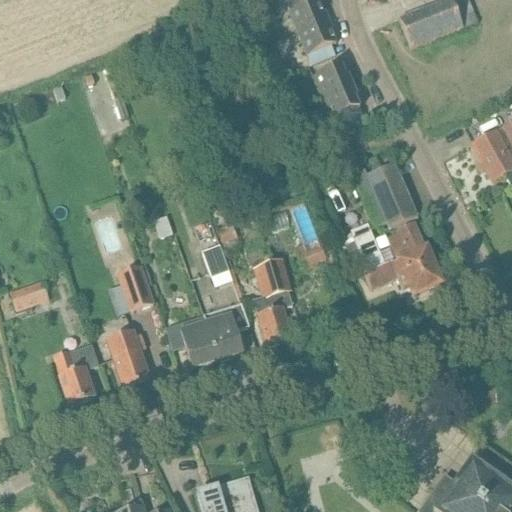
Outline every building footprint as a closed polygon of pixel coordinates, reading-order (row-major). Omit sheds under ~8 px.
[(467,0),(451,0),(398,22),(410,52),(477,24),(467,0)] [(300,36),(329,23),(324,13),(322,14),(318,2),(291,14),(300,36)] [(262,13),(266,25),(276,21),(272,10),(262,13)] [(333,33),(329,23),(300,36),(309,57),(336,46),(331,34),(333,33)] [(282,69),(286,79),(296,75),(293,65),(282,69)] [(322,101),(352,88),(348,77),(346,78),(341,67),(313,79),(322,101)] [(112,70),(104,73),(119,124),(128,121),(112,70)] [(300,85),(296,75),(286,79),(290,89),(300,85)] [(352,88),(322,101),(331,122),(359,110),(354,99),(356,98),(352,88)] [(511,164),(511,163),(511,125),(495,135),(511,164)] [(310,144),(320,140),(316,129),(306,133),(310,144)] [(511,163),(511,164),(495,135),(471,148),(491,184),(504,178),(511,190),(511,189),(511,163)] [(389,233),(399,229),(418,221),(394,166),(366,177),(364,172),(354,176),(379,234),(387,230),(389,233)] [(274,234),(305,223),(299,209),(269,220),(274,234)] [(166,219),(153,224),(159,242),(172,237),(166,219)] [(232,227),(217,232),(222,245),(222,247),(231,243),(237,241),(232,227)] [(353,236),(341,241),(348,259),(360,253),(370,277),(363,279),(369,293),(398,281),(402,291),(410,288),(414,298),(440,286),(414,227),(395,235),(397,239),(387,243),(389,248),(378,253),(368,228),(352,235),(353,236)] [(304,272),(327,261),(315,237),(292,248),(304,272)] [(218,249),(201,256),(210,281),(228,275),(218,249)] [(291,343),(282,313),(291,310),(287,296),(291,295),(282,263),(254,271),(262,300),(252,303),(266,350),(291,343)] [(116,278),(128,316),(155,307),(142,270),(116,278)] [(15,277),(14,278),(7,280),(6,281),(9,289),(18,286),(15,277)] [(52,281),(8,297),(14,316),(59,300),(52,281)] [(211,339),(219,365),(242,357),(235,335),(249,331),(242,308),(204,319),(211,339)] [(211,339),(204,319),(165,331),(172,354),(185,350),(192,373),(219,365),(211,339)] [(359,338),(356,326),(340,331),(344,342),(359,338)] [(106,343),(116,374),(123,393),(150,383),(140,354),(145,353),(140,338),(135,340),(133,334),(106,343)] [(85,371),(97,367),(91,348),(55,360),(62,381),(59,382),(68,409),(95,400),(85,371)] [(511,511),(511,491),(471,462),(452,488),(444,482),(422,511),(511,511)] [(256,511),(253,500),(248,480),(197,495),(201,511),(256,511)]
